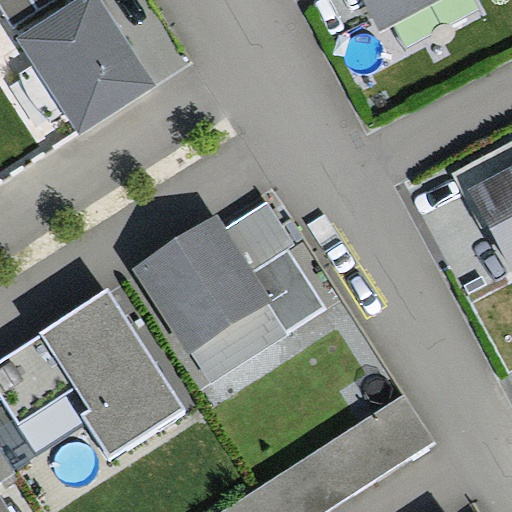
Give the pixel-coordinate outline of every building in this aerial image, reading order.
[(0,0),(0,11),(9,29),(61,2),(60,0),(0,0)] [(349,0),(364,36),(449,0),(349,0)] [(21,55),(77,136),(141,92),(86,11),(21,55)] [(511,175),(474,193),(511,276),(511,175)] [(141,280),(192,358),(265,311),(283,339),(322,314),(290,265),(251,290),(214,233),(141,280)] [(173,418),(102,308),(0,372),(0,400),(16,426),(58,400),(99,465),(173,418)]
